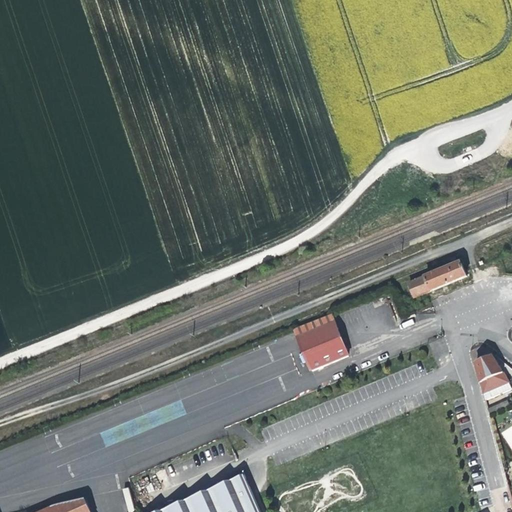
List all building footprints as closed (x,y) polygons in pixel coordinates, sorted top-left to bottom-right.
[(456,265),(425,278),(431,292),(462,279),(460,274),(456,265)] [(431,292),(425,278),(404,287),(410,300),(420,296),(431,292)] [(342,359),(325,318),(289,333),(306,374),(342,359)] [(476,363),(484,394),(509,384),(494,355),(476,363)] [(509,384),(484,394),(486,401),(511,390),(509,384)] [(488,408),(490,416),(511,407),(508,400),(488,408)] [(511,428),(511,426),(501,433),(511,448),(511,428)] [(260,511),(245,477),(162,511),(260,511)] [(91,511),(85,497),(59,508),(59,507),(46,511),(91,511)]
